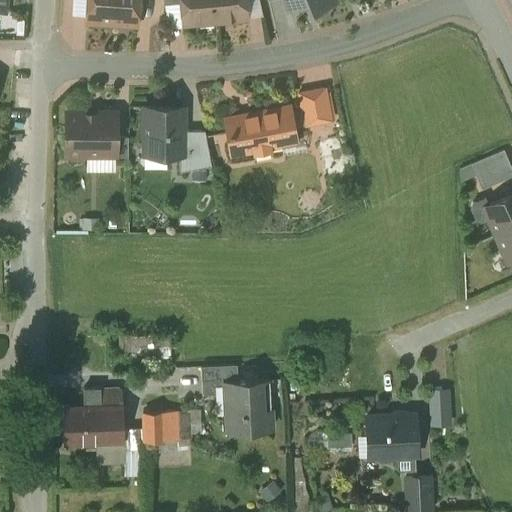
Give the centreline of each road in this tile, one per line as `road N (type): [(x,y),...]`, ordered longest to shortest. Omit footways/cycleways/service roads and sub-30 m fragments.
road 1 (residential): [(42,70),(257,64),(476,0)]
road 2 (residential): [(38,511),(42,70)]
road 3 (residential): [(511,293),(392,352),(315,360)]
